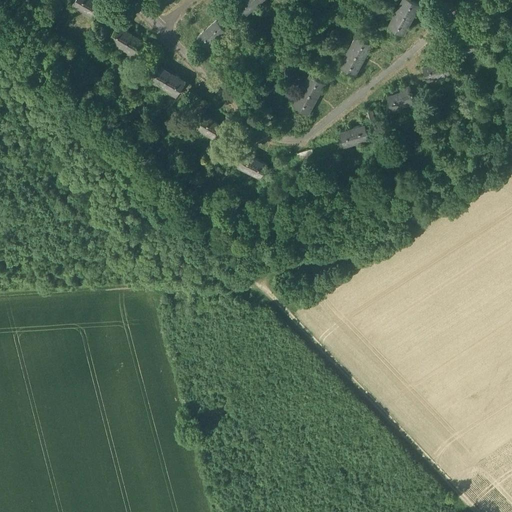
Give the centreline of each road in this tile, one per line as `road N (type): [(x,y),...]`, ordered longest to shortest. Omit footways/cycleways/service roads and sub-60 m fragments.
road 1 (track): [(258,282),(477,511)]
road 2 (track): [(0,296),(258,282)]
